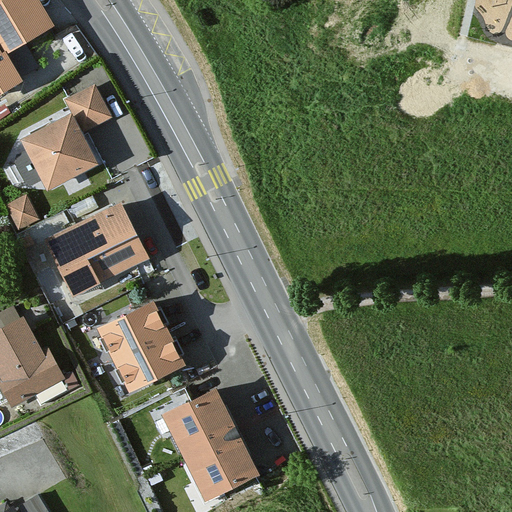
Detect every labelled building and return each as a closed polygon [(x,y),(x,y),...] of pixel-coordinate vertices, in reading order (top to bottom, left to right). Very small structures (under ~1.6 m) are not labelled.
[(39,0),(0,0),(0,80),(19,70),(3,43),(49,16),(39,0)] [(98,88),(70,100),(85,132),(112,120),(98,88)] [(76,115),(24,142),(50,192),(102,165),(85,132),(76,115)] [(25,197),(5,207),(18,230),(37,219),(25,197)] [(120,206),(46,242),(72,295),(146,259),(120,206)] [(157,306),(101,333),(130,394),(187,368),(157,306)] [(26,317),(0,331),(0,379),(14,405),(60,380),(26,317)] [(223,390),(167,414),(185,457),(241,435),(223,390)] [(241,435),(185,457),(204,503),(260,480),(241,435)] [(52,511),(41,492),(6,511),(52,511)]
